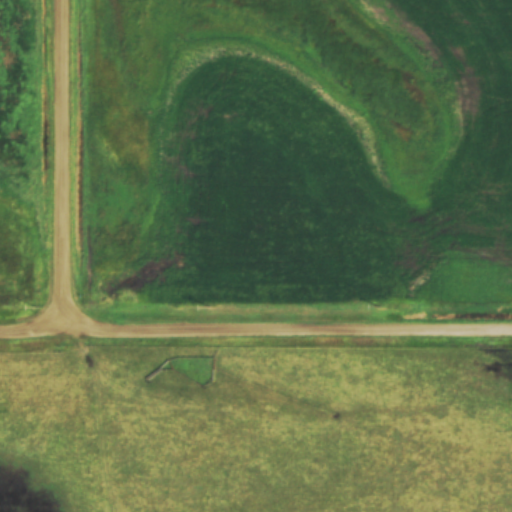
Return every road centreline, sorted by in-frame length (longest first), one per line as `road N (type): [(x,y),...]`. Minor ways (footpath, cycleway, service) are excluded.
road 1 (track): [(511,343),(0,332)]
road 2 (residential): [(66,333),(64,0)]
